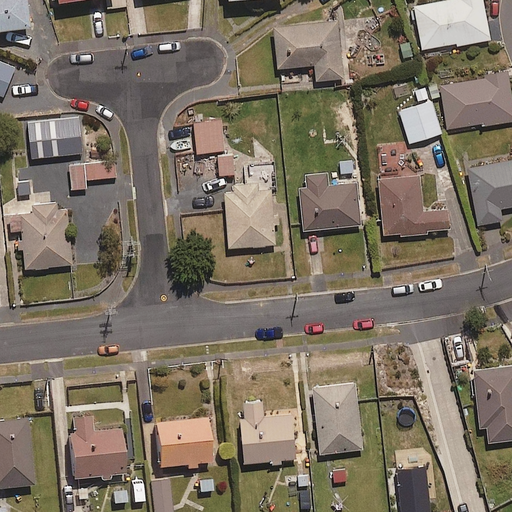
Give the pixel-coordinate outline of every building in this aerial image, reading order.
[(0,0),(0,20),(31,17),(29,0),(0,0)] [(127,6),(126,0),(105,0),(107,8),(127,6)] [(455,43),(488,37),(481,0),(424,0),(411,3),(419,46),(454,40),(455,43)] [(314,77),(340,75),(335,17),(271,23),(275,64),(312,61),(314,77)] [(0,91),(3,93),(14,65),(0,59),(0,91)] [(511,117),(511,112),(505,67),(481,71),(481,75),(438,82),(445,125),(479,120),(480,123),(511,117)] [(407,140),(439,130),(424,83),(410,87),(415,101),(397,107),(407,140)] [(194,149),(222,148),(220,118),(192,119),(194,149)] [(232,171),(230,151),(215,152),(217,173),(232,171)] [(498,205),(511,202),(511,153),(465,162),(476,221),(500,217),(498,205)] [(85,160),(71,160),(71,185),(90,185),(89,175),(116,175),(116,157),(88,158),(88,160),(85,160)] [(275,187),(273,161),(244,163),(245,179),(221,181),(225,244),(272,241),(269,188),(275,187)] [(324,170),(301,171),(302,181),(298,182),(301,225),(357,222),(354,178),(325,180),(324,170)] [(397,233),(424,231),(424,225),(447,223),(446,206),(420,208),(417,172),(375,175),(379,229),(396,227),(397,233)] [(16,195),(31,193),(29,177),(14,179),(16,195)] [(26,264),(73,260),(67,196),(8,201),(11,226),(22,225),(26,264)] [(451,363),(469,361),(465,334),(447,337),(451,363)] [(511,361),(470,365),(475,426),(484,425),(485,438),(511,435),(511,361)] [(320,450),(363,445),(356,378),(313,382),(320,450)] [(242,419),(244,458),(270,457),(270,462),(281,461),(281,456),(296,455),(293,410),(264,411),(263,395),(245,396),(246,418),(242,419)] [(99,478),(110,478),(109,473),(123,471),(120,427),(90,430),(89,411),(68,412),(73,475),(99,473),(99,478)] [(185,466),(194,465),(194,461),(210,460),(206,415),(156,419),(159,464),(185,462),(185,466)] [(0,484),(32,482),(26,416),(0,418),(0,484)] [(346,465),(330,465),(331,482),(337,482),(337,480),(346,480),(346,465)] [(196,475),(198,492),(214,491),(213,474),(196,475)] [(171,511),(168,478),(150,480),(153,511),(171,511)] [(126,503),(126,486),(111,487),(112,504),(126,503)]
